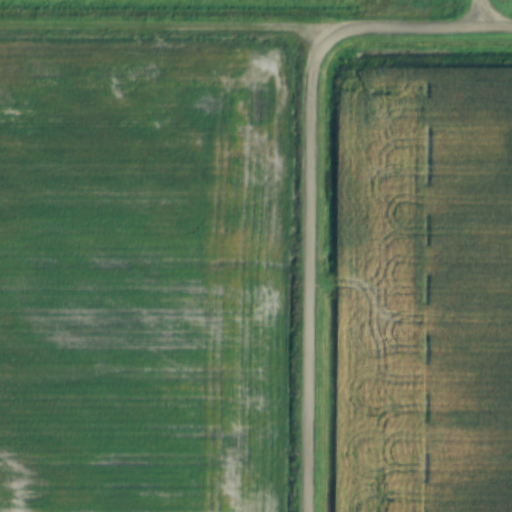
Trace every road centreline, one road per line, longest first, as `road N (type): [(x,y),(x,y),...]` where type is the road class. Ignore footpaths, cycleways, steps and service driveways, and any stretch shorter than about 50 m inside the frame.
road 1 (residential): [(314,511),(317,314),(305,86),(323,35)]
road 2 (track): [(323,35),(287,25),(0,23)]
road 3 (residential): [(511,27),(344,26),(323,35)]
